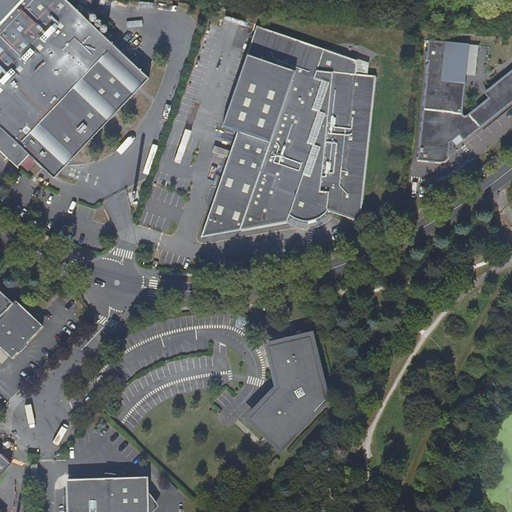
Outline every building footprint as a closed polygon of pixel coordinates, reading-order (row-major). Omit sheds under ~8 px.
[(150,81),(63,0),(0,0),(0,153),(17,170),(31,154),(56,178),(57,179),(150,81)] [(359,221),(374,79),(352,73),(355,61),(253,28),(219,128),(234,133),(198,240),(285,223),(288,216),(301,222),(311,221),(319,218),(323,214),(333,213),(359,221)] [(428,62),(417,160),(440,163),(443,162),(447,159),(448,156),(450,143),(450,140),(453,140),(456,144),(462,139),(463,141),(511,101),(511,70),(487,90),(493,98),(465,120),(462,120),(459,115),(463,82),(467,45),(428,40),(426,61),(428,62)] [(465,75),(475,76),(479,47),(468,45),(465,75)] [(465,83),(463,82),(459,115),(462,120),(465,120),(493,98),(487,90),(483,93),(488,99),(466,116),(463,116),(462,113),(465,83)] [(288,216),(285,223),(296,228),(300,228),(312,228),(318,226),(324,223),(329,218),(333,213),(323,214),(319,218),(311,221),(301,222),(288,216)] [(44,327),(17,301),(13,303),(0,291),(0,347),(14,360),(44,327)] [(293,432),(318,406),(310,400),(311,395),(322,393),(313,353),(314,352),(310,337),(269,347),(272,362),(278,361),(280,371),(274,372),(275,378),(277,386),(287,385),(284,395),(283,394),(277,391),(270,398),(273,401),(267,406),(264,403),(249,419),(278,448),(295,433),(293,432)] [(280,371),(278,361),(272,362),(274,372),(280,371)] [(284,395),(287,385),(277,386),(277,391),(283,394),(284,395)] [(318,406),(322,393),(311,395),(310,400),(318,406)] [(267,406),(273,401),(270,398),(264,403),(267,406)] [(0,511),(0,477),(11,466),(0,454),(0,511)] [(38,485),(38,465),(29,465),(30,486),(38,485)] [(148,511),(157,503),(149,492),(143,487),(138,484),(129,479),(120,476),(115,475),(103,486),(99,482),(82,482),(68,483),(69,500),(69,511),(148,511)]
